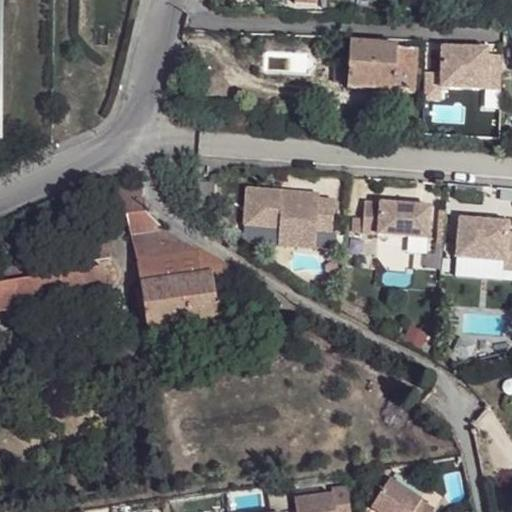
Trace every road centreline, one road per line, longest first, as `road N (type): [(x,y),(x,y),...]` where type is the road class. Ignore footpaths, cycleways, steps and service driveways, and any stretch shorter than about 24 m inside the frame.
road 1 (unclassified): [(484,511),(448,393),(407,353),(177,226),(157,201),(132,134)]
road 2 (unclassified): [(0,198),(90,163),(132,134)]
road 3 (unclassified): [(132,134),(170,0)]
